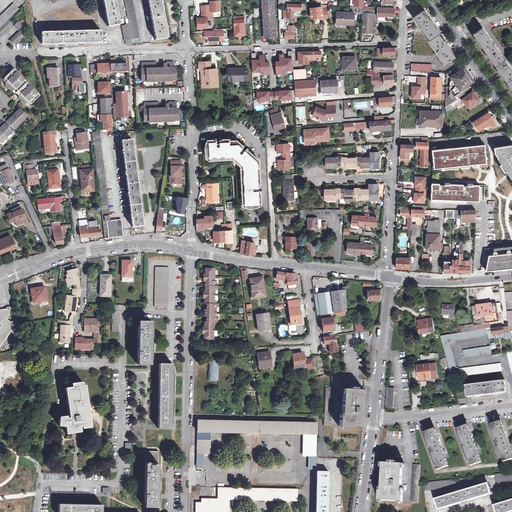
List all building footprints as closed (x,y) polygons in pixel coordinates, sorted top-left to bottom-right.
[(102,0),(108,26),(119,24),(114,0),(102,0)] [(132,39),(139,38),(131,0),(124,0),(129,22),(129,23),(125,24),(126,25),(122,26),(124,41),(132,39)] [(147,0),(155,40),(168,38),(160,0),(147,0)] [(218,0),(210,1),(211,5),(201,5),(202,13),(200,17),(197,18),(198,28),(207,27),(207,19),(212,18),(212,11),(220,10),(218,0)] [(263,3),(265,34),(270,34),(270,37),(276,37),(274,0),(268,0),(268,3),(263,3)] [(302,11),(301,4),(291,3),(288,3),(288,9),(284,9),(285,18),(294,18),(294,10),(302,11)] [(14,4),(0,17),(0,36),(12,25),(8,21),(19,10),(14,4)] [(322,7),(311,8),(312,19),(323,18),(323,20),(328,19),(327,5),(322,6),(322,7)] [(364,7),(363,7),(362,14),(362,33),(372,33),(373,14),(378,14),(378,15),(384,15),(384,14),(394,14),(394,8),(383,8),(378,8),(378,7),(364,7)] [(439,33),(440,33),(424,10),(414,16),(414,17),(426,35),(440,56),(445,64),(455,57),(453,53),(454,52),(443,37),(442,37),(439,33)] [(337,13),(337,24),(351,24),(353,25),(354,13),(337,13)] [(244,19),(234,20),(234,26),(235,36),(245,35),(244,23),(245,23),(245,19),(244,19)] [(22,27),(18,22),(13,26),(18,31),(22,27)] [(511,69),(510,66),(508,63),(508,64),(498,50),(499,50),(498,48),(497,48),(487,34),(488,34),(486,32),(482,27),(473,34),(477,39),(489,56),(499,72),(511,88),(511,89),(511,69)] [(42,33),(42,44),(101,42),(101,31),(42,33)] [(223,31),(204,32),(205,38),(208,38),(208,41),(223,41),(223,31)] [(11,43),(18,44),(24,38),(19,32),(9,41),(11,43)] [(398,49),(397,47),(391,48),(391,46),(389,46),(389,48),(378,48),(378,53),(382,53),(383,55),(394,54),(394,53),(398,53),(398,49)] [(292,51),(288,51),(288,58),(284,58),(285,70),(293,69),(292,51)] [(308,57),(321,57),(321,52),(299,52),(299,63),(308,63),(308,57)] [(252,72),(261,71),(260,60),(258,60),(256,60),(256,53),(251,53),(252,72)] [(284,54),(280,54),(280,61),(276,62),(277,73),(285,73),(285,70),(284,58),(284,54)] [(260,60),(261,71),(261,74),(269,74),(269,62),(266,62),(265,62),(264,55),(260,55),(260,60)] [(344,70),(357,69),(356,57),(350,57),(350,56),(343,56),(344,70)] [(127,63),(115,64),(115,58),(111,58),(111,64),(89,65),(90,74),(127,72),(127,63)] [(166,64),(162,64),(162,67),(159,67),(156,67),(156,62),(141,63),(141,69),(140,69),(141,81),(175,80),(175,68),(173,68),(173,62),(166,62),(166,64)] [(211,83),(211,87),(217,86),(216,69),(210,69),(209,62),(199,62),(199,70),(201,70),(202,70),(202,77),(205,77),(205,84),(211,83)] [(393,63),(383,62),(374,63),(374,70),(392,71),(393,63)] [(410,71),(434,72),(434,70),(432,69),(432,64),(411,63),(410,71)] [(80,65),(68,65),(68,76),(74,76),(74,79),(73,79),(73,89),(79,89),(79,93),(85,93),(85,83),(82,83),(82,78),(79,78),(80,76),(80,71),(80,65)] [(51,66),(47,67),(47,77),(49,77),(50,86),(58,86),(58,74),(59,74),(59,69),(51,69),(51,66)] [(451,104),(453,106),(461,101),(459,98),(457,99),(455,96),(463,91),(462,89),(474,81),(464,67),(452,76),(454,79),(450,81),(450,86),(446,86),(445,108),(451,104)] [(227,69),(228,81),(246,80),(246,68),(227,69)] [(13,69),(12,71),(37,97),(39,96),(13,69)] [(201,87),(211,87),(211,83),(205,84),(205,77),(202,77),(202,70),(201,70),(201,87)] [(29,105),(37,97),(12,71),(4,78),(6,81),(5,83),(5,85),(10,91),(13,91),(15,90),(17,92),(20,95),(17,96),(18,98),(23,104),(25,104),(27,102),(29,105)] [(373,84),(393,83),(393,74),(397,74),(397,71),(372,73),(373,84)] [(321,80),(321,85),(322,92),(338,91),(337,76),(321,77),(321,80)] [(426,76),(419,76),(418,86),(426,87),(426,76)] [(441,77),(433,77),(433,86),(431,86),(431,98),(440,99),(441,77)] [(315,80),(295,81),(296,87),(297,87),(298,96),(316,95),(315,80)] [(109,81),(98,82),(99,93),(110,92),(109,81)] [(412,98),(420,98),(421,93),(426,94),(426,87),(418,86),(412,86),(412,98)] [(291,99),(291,90),(279,91),(275,92),(276,99),(280,99),(291,99)] [(128,116),(127,91),(116,91),(117,103),(113,103),(113,106),(114,116),(128,116)] [(269,91),(257,92),(258,101),(269,100),(269,99),(273,99),(273,92),(269,92),(269,91)] [(479,100),(473,92),(463,99),(468,107),(474,103),(474,104),(479,100)] [(374,106),(392,105),(392,101),(396,100),(396,96),(373,97),(374,106)] [(113,97),(100,98),(101,112),(111,112),(111,106),(113,106),(113,103),(113,97)] [(168,105),(164,105),(165,107),(162,107),(159,107),(159,103),(143,103),(144,109),(143,109),(143,121),(178,120),(177,108),(176,108),(176,102),(168,102),(168,105)] [(316,107),(313,115),(323,120),(325,116),(327,116),(327,117),(336,116),(335,105),(327,106),(327,110),(324,110),(316,107)] [(0,142),(5,138),(11,132),(7,129),(9,127),(10,126),(13,130),(26,118),(18,110),(15,114),(12,111),(9,114),(11,117),(9,119),(6,117),(3,120),(6,122),(3,124),(1,122),(0,123),(0,125),(1,127),(0,127),(0,142)] [(440,112),(421,111),(420,125),(441,127),(442,112),(440,112)] [(285,125),(280,112),(271,115),(276,128),(285,125)] [(478,131),(488,125),(489,126),(494,123),(488,113),(473,123),(478,131)] [(111,114),(98,114),(98,121),(104,121),(104,128),(112,127),(111,114)] [(375,121),(369,121),(370,130),(390,128),(390,122),(390,119),(389,119),(375,121)] [(353,122),(345,123),(345,130),(354,130),(353,122)] [(328,128),(305,130),(306,141),(310,141),(310,144),(315,143),(315,139),(329,138),(328,128)] [(96,132),(91,132),(95,164),(104,239),(123,236),(122,230),(121,219),(110,221),(98,130),(96,130),(96,132)] [(51,132),(49,132),(43,133),(46,153),(56,152),(54,135),(56,135),(56,131),(51,132)] [(83,147),(88,146),(86,133),(76,134),(77,138),(77,141),(74,142),(75,150),(83,149),(83,147)] [(206,152),(206,154),(207,156),(208,158),(231,158),(242,168),(244,207),(246,208),(248,208),(250,208),(251,208),(252,208),(254,208),(256,208),(258,207),(260,206),(261,205),(261,192),(262,191),(262,186),(260,186),(259,161),(247,150),(248,149),(247,147),(245,146),(244,145),(244,146),(237,141),(230,141),(230,139),(221,140),(221,138),(219,138),(218,138),(216,139),(216,140),(208,140),(207,142),(206,144),(206,146),(206,148),(206,150),(206,152)] [(125,171),(124,171),(124,175),(126,175),(128,192),(127,193),(127,197),(128,196),(131,214),(129,215),(129,218),(131,218),(132,227),(143,226),(142,214),(139,195),(134,148),(133,139),(131,139),(122,140),(123,150),(121,150),(122,153),(123,153),(125,171)] [(428,143),(417,142),(417,148),(423,148),(422,166),(427,166),(428,143)] [(433,166),(486,161),(484,142),(431,147),(433,166)] [(289,143),(277,144),(277,152),(283,152),(283,159),(278,160),(278,168),(290,167),(289,143)] [(511,178),(511,143),(494,146),(495,153),(511,178)] [(415,145),(401,144),(401,150),(401,158),(408,158),(409,150),(413,151),(413,149),(415,149),(415,145)] [(342,156),(338,156),(337,156),(337,157),(326,158),(327,167),(337,167),(337,165),(342,165),(342,166),(346,166),(347,167),(356,167),(356,165),(361,165),(361,166),(371,166),(371,167),(379,167),(379,153),(371,153),(371,156),(371,157),(361,158),(361,156),(356,156),(356,158),(349,158),(349,153),(342,153),(342,156)] [(177,184),(178,177),(180,177),(182,162),(171,161),(170,176),(168,176),(168,184),(170,184),(173,183),(177,184)] [(0,181),(1,185),(7,182),(7,183),(12,181),(11,178),(13,177),(10,171),(8,172),(6,165),(0,167),(0,181)] [(28,181),(38,180),(37,170),(35,170),(34,165),(24,166),(25,171),(27,171),(28,181)] [(83,191),(94,190),(92,170),(81,171),(83,191)] [(58,171),(47,172),(49,189),(58,188),(58,184),(57,179),(59,179),(58,171)] [(425,177),(415,177),(415,185),(416,186),(416,189),(424,189),(425,177)] [(294,199),(293,179),(284,180),(284,200),(294,199)] [(483,204),(484,184),(478,184),(478,185),(467,185),(467,184),(452,183),(452,185),(443,184),(442,183),(435,183),(434,201),(483,204)] [(218,184),(208,184),(209,188),(207,188),(208,195),(209,195),(209,202),(219,202),(218,184)] [(360,189),(356,190),(346,190),(341,190),(341,189),(337,189),(337,190),(326,190),(326,199),(331,199),(336,199),(336,197),(341,197),(341,198),(346,198),(346,200),(356,200),(356,197),(360,197),(360,198),(370,198),(370,199),(379,199),(378,184),(370,184),(370,190),(360,190),(360,189)] [(424,189),(416,189),(415,193),(414,193),(414,202),(423,202),(424,189)] [(185,202),(185,196),(177,195),(176,211),(184,211),(184,204),(184,202),(185,202)] [(61,202),(60,198),(37,201),(38,210),(49,209),(50,213),(60,212),(59,203),(61,202)] [(409,219),(407,219),(407,228),(406,228),(406,229),(412,230),(412,232),(412,234),(417,234),(417,225),(412,224),(412,215),(424,216),(424,209),(426,209),(426,205),(413,205),(412,209),(401,208),(401,215),(405,215),(409,215),(409,219)] [(26,220),(21,209),(20,209),(18,206),(12,209),(13,210),(6,213),(10,221),(14,219),(16,223),(21,221),(22,222),(26,220)] [(318,219),(321,219),(324,219),(324,216),(330,216),(330,213),(344,213),(344,209),(305,210),(305,207),(302,207),(303,210),(300,210),(300,219),(308,219),(308,228),(318,228),(318,219)] [(376,217),(369,216),(369,214),(368,214),(368,209),(365,209),(364,216),(353,215),(352,225),(361,225),(360,228),(364,228),(364,225),(376,226),(376,217)] [(159,210),(156,228),(155,233),(161,234),(161,229),(162,229),(164,211),(159,210)] [(476,210),(461,210),(461,221),(475,221),(476,210)] [(205,219),(198,219),(198,230),(206,229),(206,227),(213,226),(213,215),(205,216),(205,219)] [(427,248),(439,249),(441,221),(428,220),(427,248)] [(89,226),(79,227),(81,238),(100,235),(99,225),(96,225),(96,222),(88,223),(89,226)] [(50,233),(54,232),(54,231),(53,228),(60,227),(60,223),(49,225),(50,233)] [(225,229),(225,231),(223,231),(214,231),(214,242),(226,242),(226,243),(233,242),(232,230),(231,226),(225,226),(225,229)] [(54,231),(54,232),(55,237),(56,243),(63,242),(60,227),(53,228),(54,231)] [(0,253),(15,247),(11,236),(0,240),(0,253)] [(297,236),(287,236),(286,236),(286,250),(293,250),(293,248),(297,248),(297,236)] [(254,242),(242,240),(240,253),(252,255),(254,242)] [(366,244),(366,241),(361,241),(361,243),(348,243),(347,252),(356,253),(355,255),(360,256),(360,253),(373,254),(373,244),(370,244),(366,244)] [(459,248),(459,247),(455,246),(455,248),(456,248),(456,250),(454,250),(454,256),(457,256),(456,259),(453,259),(452,264),(449,264),(449,260),(444,260),(444,271),(452,272),(458,272),(458,274),(469,273),(470,260),(463,260),(463,257),(463,248),(459,248)] [(511,250),(491,253),(489,253),(486,268),(511,265),(511,250)] [(398,258),(396,257),(396,268),(409,269),(410,258),(402,258),(402,257),(398,256),(398,258)] [(133,261),(124,261),(123,276),(133,276),(133,261)] [(206,338),(215,338),(216,320),(217,320),(218,303),(217,302),(217,285),(216,285),(216,282),(217,282),(217,271),(216,270),(216,268),(208,268),(208,273),(207,273),(206,274),(206,278),(207,279),(208,279),(208,280),(207,289),(207,290),(206,291),(206,295),(206,296),(207,296),(207,302),(209,302),(209,307),(208,308),(207,309),(206,313),(207,314),(208,314),(208,320),(206,320),(206,324),(206,325),(205,325),(204,326),(204,331),(205,331),(206,331),(206,333),(206,338)] [(158,270),(157,303),(170,303),(170,270),(158,270)] [(62,342),(72,343),(72,325),(74,325),(76,316),(79,298),(81,298),(82,291),(77,275),(78,275),(77,271),(67,273),(68,277),(67,277),(67,280),(66,281),(68,287),(75,286),(77,291),(74,290),(73,297),(68,297),(66,313),(72,314),(72,316),(71,318),(71,320),(64,320),(64,325),(62,325),(62,342)] [(295,274),(286,273),(277,273),(277,279),(283,280),(284,278),(287,278),(288,285),(297,284),(295,274)] [(112,274),(102,274),(102,295),(112,295),(112,274)] [(255,298),(267,296),(266,284),(264,284),(263,278),(253,279),(255,298)] [(31,289),(32,301),(38,300),(38,302),(46,300),(44,287),(31,289)] [(318,319),(336,317),(347,315),(346,287),(342,287),(342,290),(315,294),(318,319)] [(367,291),(368,300),(380,300),(380,291),(367,291)] [(297,294),(287,296),(291,323),(295,322),(295,323),(301,322),(297,294)] [(491,323),(499,322),(495,297),(486,298),(485,295),(476,296),(476,300),(471,300),(475,325),(491,323)] [(448,305),(437,306),(439,316),(446,315),(447,317),(450,317),(448,305)] [(0,344),(11,329),(15,328),(14,321),(10,321),(5,318),(9,314),(8,311),(5,308),(0,309),(0,344)] [(271,314),(258,314),(259,329),(272,329),(271,314)] [(323,331),(334,330),(334,324),(335,324),(335,322),(333,323),(333,318),(321,320),(323,331)] [(98,324),(98,319),(87,319),(86,331),(96,331),(96,339),(83,339),(83,337),(77,337),(77,348),(96,348),(96,342),(99,341),(99,339),(103,339),(103,323),(102,323),(101,324),(98,324)] [(433,319),(418,321),(420,334),(435,331),(433,319)] [(151,321),(138,320),(138,330),(137,363),(151,364),(151,351),(151,329),(151,321)] [(364,322),(356,323),(357,332),(365,331),(365,327),(364,322)] [(487,330),(488,334),(493,333),(493,335),(505,333),(507,338),(511,337),(508,327),(492,330),(487,330)] [(489,336),(487,330),(487,328),(475,330),(474,330),(461,332),(453,334),(441,336),(452,377),(503,371),(501,363),(460,368),(458,367),(451,344),(453,341),(489,336)] [(335,336),(324,338),(325,344),(329,343),(330,352),(337,351),(335,336)] [(491,346),(464,350),(465,358),(493,354),(491,346)] [(270,352),(258,354),(260,368),(272,367),(270,352)] [(316,367),(315,358),(313,358),(307,359),(307,355),(305,355),(304,353),(294,354),(296,369),(307,367),(307,369),(316,367)] [(219,378),(219,361),(210,361),(209,375),(209,377),(219,378)] [(159,363),(158,428),(171,428),(171,415),(172,392),(173,371),(173,363),(159,363)] [(438,378),(436,363),(418,366),(419,373),(421,373),(422,380),(438,378)] [(507,392),(505,381),(466,385),(468,397),(507,392)] [(91,425),(84,385),(82,385),(81,382),(72,383),(72,387),(66,388),(71,417),(69,417),(68,416),(61,418),(60,426),(65,426),(67,433),(76,432),(80,431),(80,426),(82,425),(83,427),(91,425)] [(325,425),(331,425),(333,388),(330,387),(327,387),(325,425)] [(344,388),(342,416),(341,416),(340,425),(363,427),(364,417),(362,417),(363,409),(364,390),(362,390),(344,388)] [(197,419),(197,431),(211,432),(257,433),(303,434),(317,434),(317,422),(197,419)] [(491,424),(504,461),(511,458),(511,449),(502,420),(491,424)] [(458,428),(471,465),(473,464),(482,461),(480,455),(469,424),(458,428)] [(424,432),(438,469),(445,467),(449,465),(447,459),(435,428),(424,432)] [(197,431),(197,453),(204,453),(211,454),(211,432),(197,431)] [(316,456),(317,434),(303,434),(302,456),(309,456),(316,456)] [(159,451),(146,450),(144,507),(157,507),(157,497),(158,475),(159,451)] [(403,502),(403,492),(402,492),(404,464),(397,464),(398,452),(391,452),(390,464),(384,463),(381,491),(380,491),(379,501),(403,502)] [(204,467),(204,453),(197,453),(196,466),(204,467)] [(420,465),(414,465),(411,502),(418,503),(420,465)] [(511,472),(495,474),(495,481),(511,478),(511,472)] [(456,479),(425,483),(426,490),(457,487),(456,479)] [(491,493),(488,483),(435,499),(438,509),(491,493)] [(209,503),(209,498),(202,498),(201,503),(196,502),(195,511),(228,511),(229,499),(297,501),(298,489),(218,488),(217,498),(217,503),(209,503)] [(505,511),(511,510),(511,499),(494,505),(496,511),(505,511)] [(59,503),(58,511),(102,511),(103,505),(59,503)]
